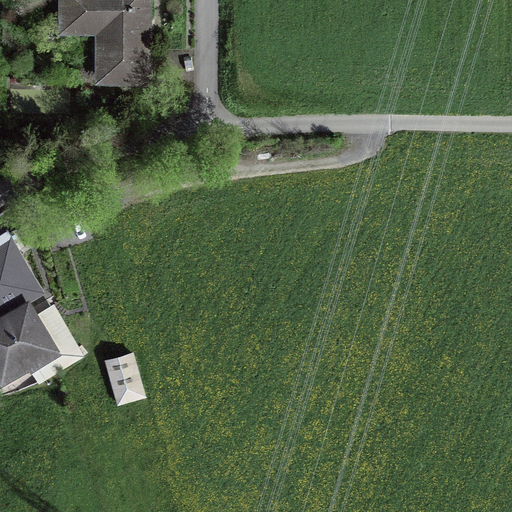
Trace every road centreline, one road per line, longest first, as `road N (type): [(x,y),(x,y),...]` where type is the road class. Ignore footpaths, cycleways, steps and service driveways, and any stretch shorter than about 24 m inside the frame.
road 1 (track): [(367,121),(361,149),(341,160),(150,179),(65,215)]
road 2 (residential): [(0,197),(72,161),(198,118),(205,0)]
road 3 (track): [(367,121),(198,118)]
road 4 (track): [(511,124),(367,121)]
